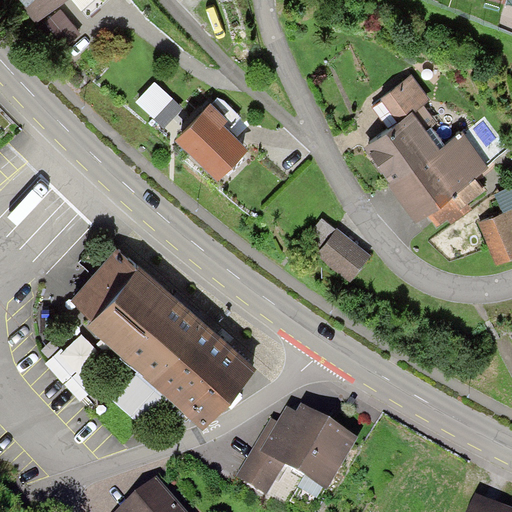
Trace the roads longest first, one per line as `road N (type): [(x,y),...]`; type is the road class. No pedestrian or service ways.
road 1 (primary): [(0,56),(90,152),(201,249),(327,340)]
road 2 (residential): [(511,282),(484,290),(445,286),(387,248),(350,198),(263,0)]
road 3 (residential): [(58,481),(191,438),(291,381),(327,340)]
road 4 (primary): [(327,340),(511,447)]
